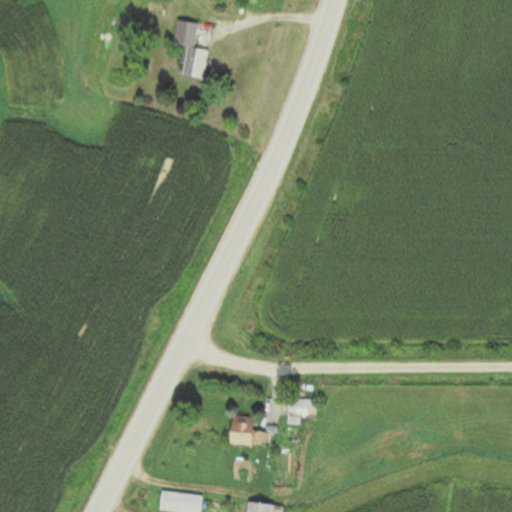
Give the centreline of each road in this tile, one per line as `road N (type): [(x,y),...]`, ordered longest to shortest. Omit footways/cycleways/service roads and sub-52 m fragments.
road 1 (secondary): [(99,511),(263,180),(334,0)]
road 2 (residential): [(511,370),(244,370),(185,343)]
